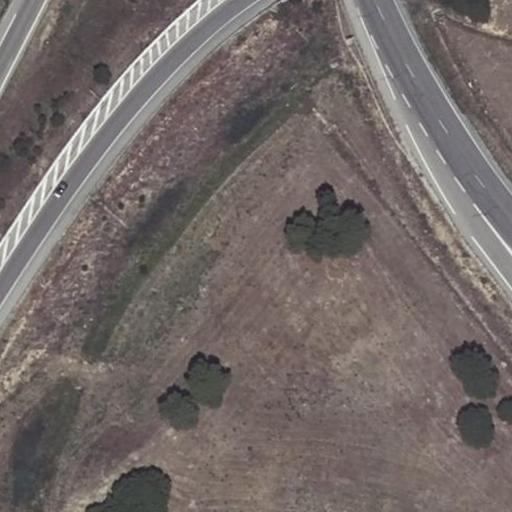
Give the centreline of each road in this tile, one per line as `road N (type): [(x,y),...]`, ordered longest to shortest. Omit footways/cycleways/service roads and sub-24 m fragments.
road 1 (primary): [(244,0),(212,22),(112,127),(0,290)]
road 2 (primary): [(389,31),(435,144),(511,273)]
road 3 (primary): [(389,31),(445,129),(511,220)]
